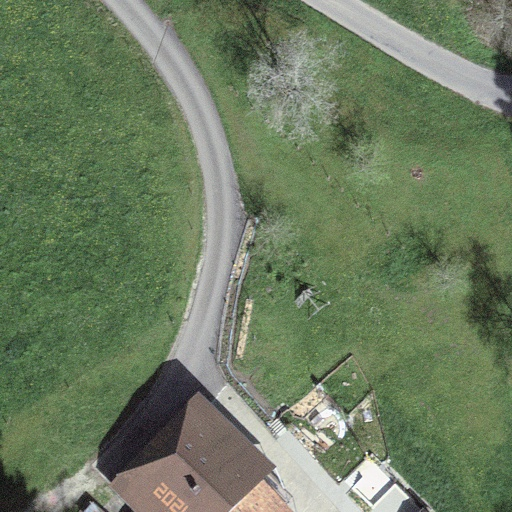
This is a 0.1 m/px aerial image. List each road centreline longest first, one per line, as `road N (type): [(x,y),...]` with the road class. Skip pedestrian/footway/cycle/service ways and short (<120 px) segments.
road 1 (track): [(41,511),(112,459),(162,404),(194,353),(215,276),(222,205),(202,116),(123,0)]
road 2 (unclassified): [(333,0),(453,71),(511,93)]
